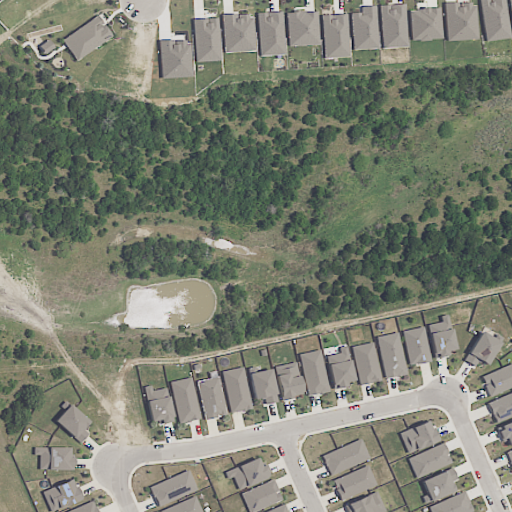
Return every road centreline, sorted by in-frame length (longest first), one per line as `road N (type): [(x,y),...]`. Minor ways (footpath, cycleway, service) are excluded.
road 1 (residential): [(452,395),(217,449),(109,458)]
road 2 (residential): [(505,511),(452,395)]
